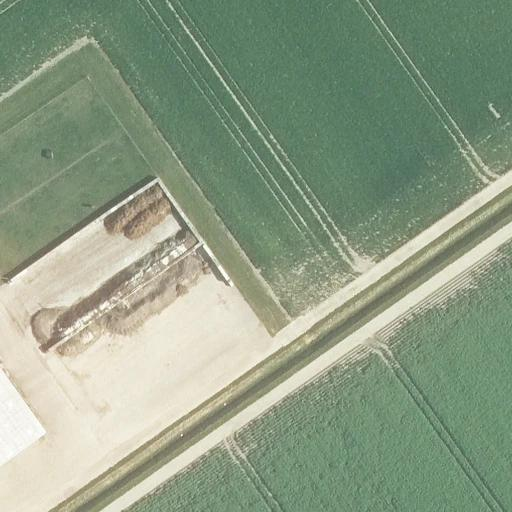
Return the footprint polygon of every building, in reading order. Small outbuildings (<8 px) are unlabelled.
[(141,250),(149,269),(175,258),(167,239),(141,250)] [(91,280),(106,297),(142,266),(127,249),(91,280)] [(198,258),(185,263),(191,280),(204,276),(198,258)] [(135,321),(156,313),(152,303),(131,312),(135,321)] [(204,359),(213,369),(231,353),(211,330),(192,347),(196,352),(190,357),(197,365),(204,359)] [(0,463),(44,432),(0,370),(0,463)] [(119,442),(119,430),(110,430),(109,418),(95,419),(96,443),(119,442)]
